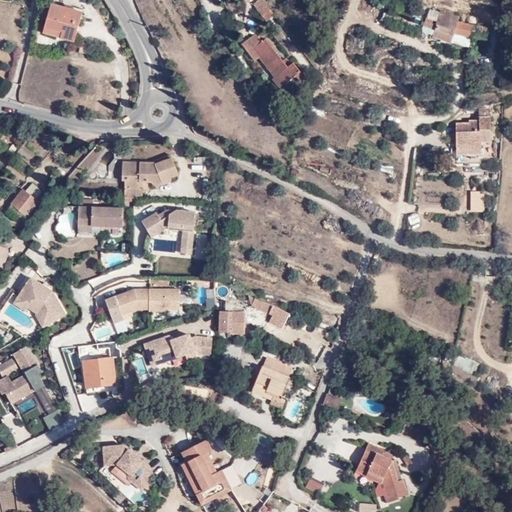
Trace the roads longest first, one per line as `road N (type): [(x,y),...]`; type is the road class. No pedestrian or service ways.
road 1 (unclassified): [(0,460),(77,424),(54,346),(89,319),(86,299),(43,263),(58,208)]
road 2 (unclassified): [(370,231),(285,483),(307,502)]
road 3 (unclassified): [(173,129),(331,204),(370,231)]
road 4 (unclassified): [(370,231),(409,247),(511,261)]
road 5 (unclassified): [(0,105),(139,125)]
